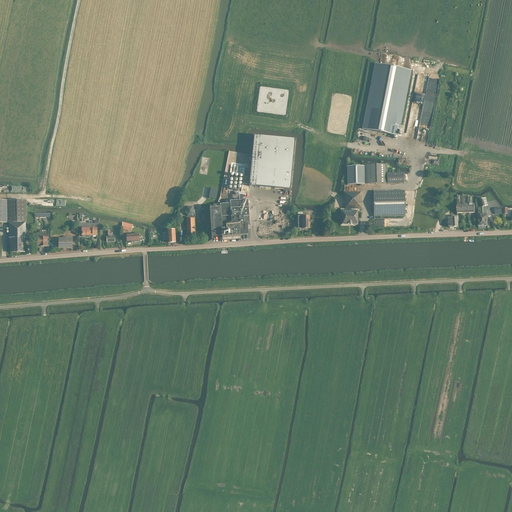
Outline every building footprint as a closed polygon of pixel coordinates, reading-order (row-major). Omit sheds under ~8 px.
[(362,127),(397,134),(410,68),(375,62),(362,127)] [(253,134),(248,184),(290,188),(294,138),(253,134)] [(386,163),(364,164),(364,182),(386,181),(386,172),(386,163)] [(347,182),(348,182),(364,182),(363,164),(346,164),(347,182)] [(386,172),(386,181),(403,181),(403,171),(386,172)] [(371,193),(370,194),(370,196),(371,197),(373,197),(373,205),(371,205),(370,207),(370,208),(371,210),(373,210),(373,214),(404,214),(404,189),(372,189),(372,192),(371,193)] [(344,210),(341,210),(341,222),(357,222),(357,209),(356,209),(356,207),(360,207),(360,190),(343,190),(344,210)] [(487,203),(485,196),(478,198),(481,205),(487,203)] [(26,221),(25,197),(0,197),(0,220),(8,221),(8,243),(10,243),(10,251),(24,250),(24,244),(25,244),(25,236),(29,236),(29,234),(32,234),(32,230),(25,230),(25,221),(26,221)] [(246,223),(249,223),(247,198),(229,199),(229,202),(219,203),(219,202),(209,203),(211,234),(221,234),(221,236),(227,236),(227,235),(240,235),(240,233),(247,232),(246,223)] [(187,206),(184,210),(187,214),(192,214),(195,209),(192,205),(187,206)] [(478,224),(487,223),(486,213),(477,213),(478,224)] [(303,226),(309,226),(309,219),(313,219),(313,214),(303,214),(303,226)] [(451,214),(451,216),(448,216),(448,224),(457,224),(457,214),(451,214)] [(186,236),(194,235),(194,217),(186,217),(186,236)] [(122,220),(122,221),(121,226),(130,229),(132,223),(122,220)] [(91,226),(84,226),(84,222),(78,221),(78,226),(81,226),(81,234),(91,234),(91,226)] [(167,231),(163,231),(164,238),(167,237),(167,241),(175,240),(174,228),(167,228),(167,231)] [(39,245),(46,244),(46,236),(49,236),(48,232),(36,232),(36,244),(39,244),(39,245)] [(58,246),(71,246),(71,237),(58,237),(58,246)]
